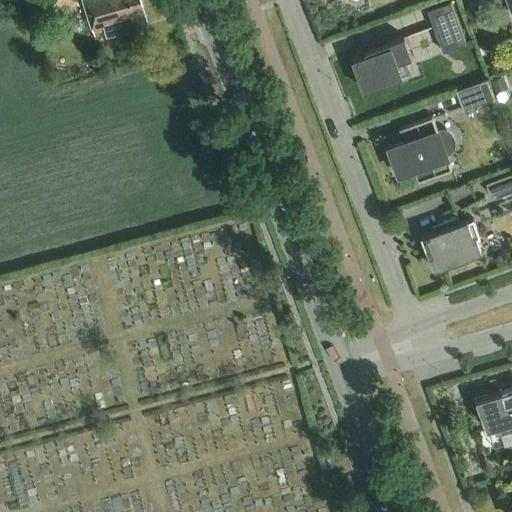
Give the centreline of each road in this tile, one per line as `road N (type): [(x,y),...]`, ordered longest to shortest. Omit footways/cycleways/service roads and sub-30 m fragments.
road 1 (tertiary): [(339,359),(205,0)]
road 2 (residential): [(415,342),(288,0)]
road 3 (tertiary): [(396,511),(339,359)]
